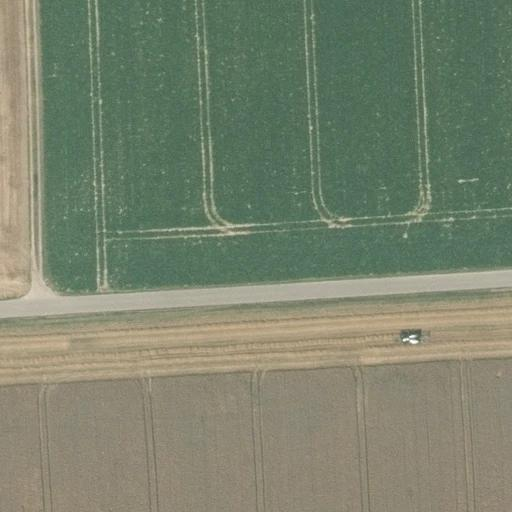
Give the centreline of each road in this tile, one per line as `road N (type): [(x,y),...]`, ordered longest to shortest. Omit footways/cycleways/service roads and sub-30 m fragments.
road 1 (unclassified): [(0,308),(511,278)]
road 2 (track): [(34,0),(44,305)]
